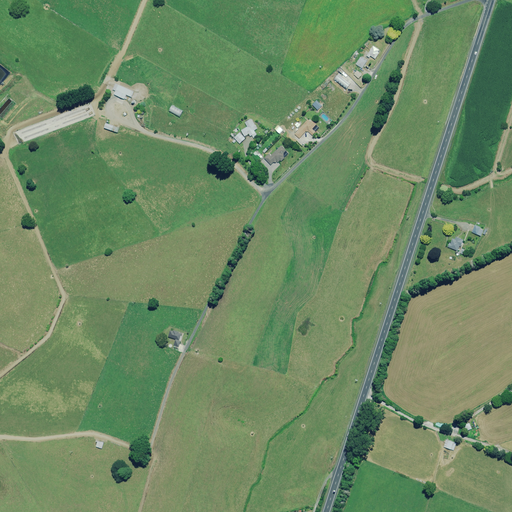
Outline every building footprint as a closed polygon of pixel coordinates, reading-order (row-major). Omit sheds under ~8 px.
[(380,50),(374,46),(367,56),(370,58),(371,56),(375,59),(379,53),(378,52),(380,50)] [(368,61),(361,57),(356,64),(362,69),(368,61)] [(350,85),(338,75),(334,80),(346,90),(350,85)] [(134,92),(116,84),(113,90),(116,91),(114,95),(125,99),(127,95),(132,97),(134,92)] [(322,106),(317,101),(313,105),(318,110),(322,106)] [(183,111),(173,106),(169,111),(180,117),(183,111)] [(257,129),(252,120),(246,123),(248,127),(241,131),(245,136),(249,134),(251,136),(252,135),(254,138),(257,136),(254,131),(257,129)] [(311,122),(308,120),(295,134),(300,138),(306,132),(309,132),(313,136),(316,132),(312,129),(316,125),(312,121),(311,122)] [(119,128),(106,123),(105,128),(118,133),(119,128)] [(241,134),(240,133),(235,138),(236,140),(238,142),(240,144),(245,139),(243,137),(241,134)] [(274,162),(276,163),(277,162),(278,163),(281,160),(282,161),(285,158),(283,157),(288,152),(282,146),(271,156),(269,154),(265,159),(271,165),(274,162)] [(481,227),(475,225),(472,232),(481,236),(483,230),(480,229),(481,227)] [(464,240),(456,237),(455,240),(453,239),(451,244),(450,243),(448,247),(458,251),(460,246),(461,246),(464,240)] [(174,332),(171,331),(170,333),(167,332),(167,335),(169,336),(169,337),(180,341),(183,334),(174,331),(174,332)] [(456,443),(449,441),(448,443),(445,442),(444,447),(454,450),(456,443)]
